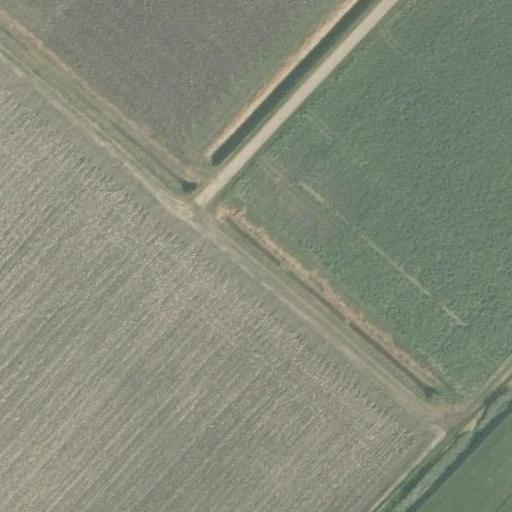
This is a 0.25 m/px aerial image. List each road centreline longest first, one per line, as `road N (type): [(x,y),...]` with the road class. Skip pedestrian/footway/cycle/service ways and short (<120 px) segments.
road 1 (track): [(0,58),(455,433),(511,374)]
road 2 (track): [(189,219),(392,0)]
